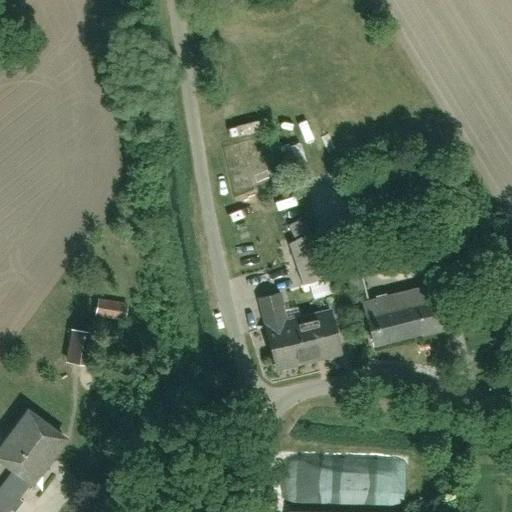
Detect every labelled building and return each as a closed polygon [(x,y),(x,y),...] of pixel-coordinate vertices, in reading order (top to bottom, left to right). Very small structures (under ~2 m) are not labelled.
[(298,138),(280,147),(292,170),(310,161),(298,138)] [(292,242),(313,299),(333,292),(328,278),(335,275),(319,232),(292,242)] [(418,291),(363,304),(373,344),(421,332),(421,334),(446,327),(436,285),(418,289),(418,291)] [(340,353),(330,312),(286,323),(279,293),(259,297),(276,368),(340,353)] [(98,314),(129,317),(131,302),(99,300),(98,314)] [(76,330),(69,353),(84,357),(91,334),(76,330)] [(0,454),(0,456),(39,486),(73,442),(33,411),(0,454)] [(486,511),(511,511),(511,488),(485,490),(486,511)]
